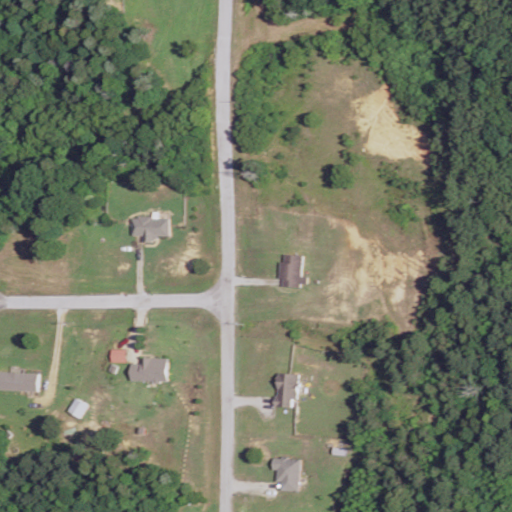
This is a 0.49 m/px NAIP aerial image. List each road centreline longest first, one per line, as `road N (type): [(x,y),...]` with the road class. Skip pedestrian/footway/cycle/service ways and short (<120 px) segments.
road 1 (residential): [(225,511),(223,0)]
road 2 (residential): [(0,299),(225,300)]
